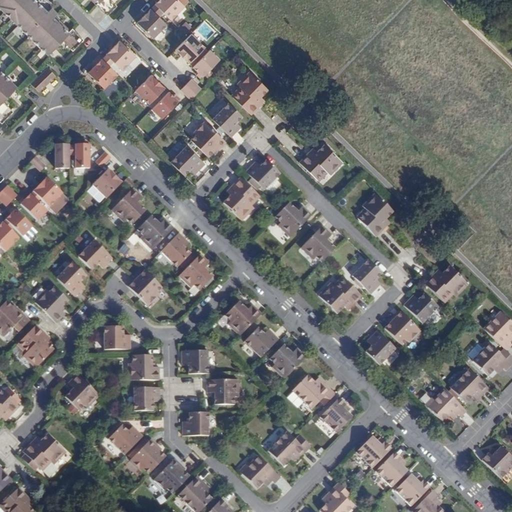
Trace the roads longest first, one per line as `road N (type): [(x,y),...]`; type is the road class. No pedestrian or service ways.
road 1 (residential): [(169,337),(114,301),(94,307),(44,383),(36,416),(0,444)]
road 2 (residential): [(246,265),(103,124),(81,113)]
road 3 (residential): [(385,400),(246,265)]
road 4 (residential): [(496,511),(385,400)]
road 5 (residential): [(385,400),(277,511)]
